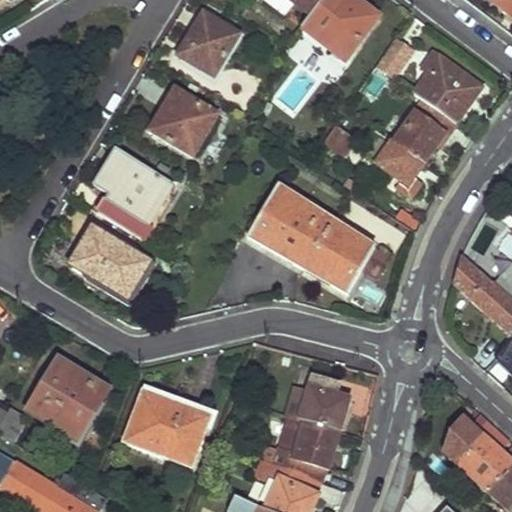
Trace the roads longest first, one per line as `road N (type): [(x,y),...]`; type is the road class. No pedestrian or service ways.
road 1 (residential): [(388,346),(252,319),(132,345),(0,273)]
road 2 (residential): [(0,273),(147,31),(156,0)]
road 3 (residential): [(428,270),(474,178),(511,128)]
